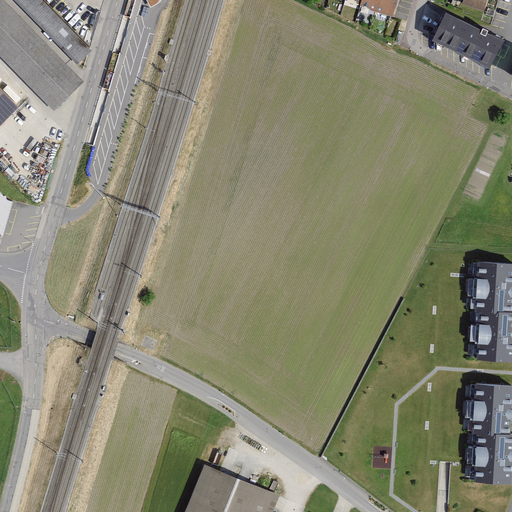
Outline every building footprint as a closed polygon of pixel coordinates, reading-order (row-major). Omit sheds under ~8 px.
[(14,0),(80,66),(93,54),(40,0),(14,0)] [(367,0),(366,6),(365,8),(378,12),(381,0),(367,0)] [(398,0),(381,0),(378,12),(392,17),(398,0)] [(462,0),(461,4),(484,11),(487,0),(462,0)] [(0,48),(57,105),(77,85),(0,7),(0,48)] [(434,36),(488,64),(497,45),(443,18),(434,36)] [(0,126),(27,100),(0,72),(0,126)] [(0,233),(3,237),(0,249),(0,252),(20,258),(33,211),(25,209),(26,206),(7,201),(0,193),(0,233)] [(467,359),(511,361),(511,264),(473,262),(467,359)] [(465,482),(511,485),(511,475),(511,434),(510,434),(511,402),(511,385),(472,382),(465,482)] [(269,511),(278,492),(211,465),(192,511),(269,511)]
